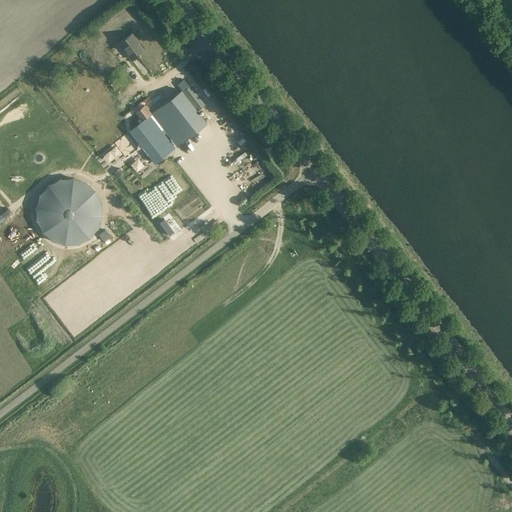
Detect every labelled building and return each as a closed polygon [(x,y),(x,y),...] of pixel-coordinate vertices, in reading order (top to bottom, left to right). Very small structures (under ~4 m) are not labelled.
[(109,33),(123,21),(117,15),(104,28),(109,33)] [(136,40),(137,39),(132,33),(119,43),(132,60),(144,51),(136,40)] [(182,90),(152,114),(176,146),(180,144),(193,133),(196,131),(207,122),(182,90)] [(136,113),(142,121),(151,114),(145,106),(136,113)] [(155,164),(175,148),(150,116),(130,131),(155,164)] [(120,168),(114,172),(118,177),(124,173),(120,168)] [(66,243),(76,242),(91,236),(100,226),(104,213),(101,206),(102,201),(98,190),(87,180),(73,176),(65,177),(51,182),(40,194),(37,206),(37,216),(43,230),(54,239),(66,243)] [(229,189),(234,205),(244,202),(239,186),(229,189)] [(188,228),(211,213),(205,203),(182,218),(188,228)] [(174,232),(164,219),(160,223),(169,235),(174,232)] [(26,274),(42,265),(39,259),(23,268),(26,274)]
